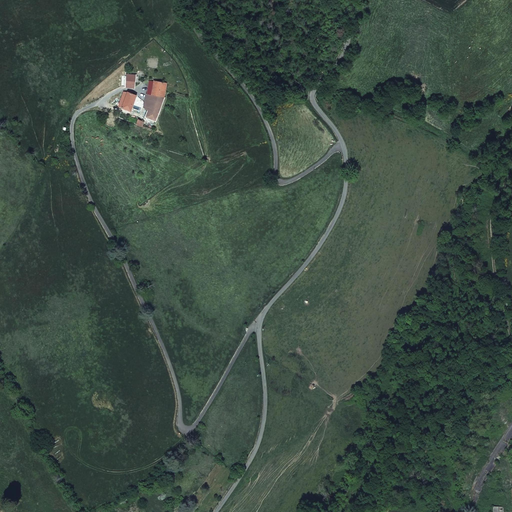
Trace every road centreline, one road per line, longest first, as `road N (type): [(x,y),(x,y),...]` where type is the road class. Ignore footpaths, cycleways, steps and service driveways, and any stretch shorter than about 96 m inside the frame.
road 1 (unclassified): [(215,511),(260,436),(265,397),(257,323),(334,220),(346,182),(343,144)]
road 2 (unclassified): [(179,0),(267,123),(277,180),(302,175),(343,144)]
road 3 (unclassified): [(343,144),(312,89),(351,38),(364,0)]
